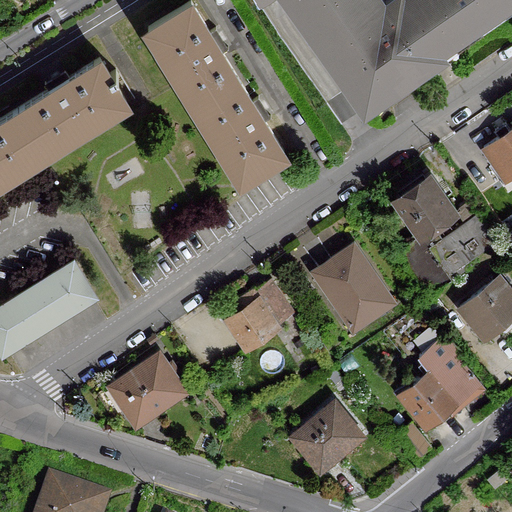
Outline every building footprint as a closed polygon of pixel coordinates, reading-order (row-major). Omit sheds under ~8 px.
[(196,0),(188,0),(151,23),(244,171),(287,145),(268,114),(271,112),(258,92),(255,94),(225,46),(228,44),(216,24),(212,26),(196,0)] [(511,0),(380,0),(379,1),(378,0),(258,0),(260,2),(262,0),(287,0),(361,108),(435,57),(439,54),(436,50),(509,0),(511,0)] [(0,177),(128,98),(115,74),(120,71),(117,67),(110,71),(100,55),(70,74),(67,69),(58,75),(48,81),(51,86),(0,117),(0,177)] [(511,169),(511,125),(484,146),(505,175),(511,169)] [(453,206),(427,168),(391,192),(417,231),(453,206)] [(391,298),(352,241),(313,267),(351,325),(391,298)] [(0,303),(0,334),(5,343),(92,289),(73,258),(0,303)] [(511,289),(499,273),(460,304),(483,332),(511,308),(511,289)] [(246,342),(294,312),(271,276),(238,296),(241,300),(225,310),(246,342)] [(428,366),(399,390),(424,421),(477,379),(452,348),(455,345),(445,332),(418,353),(428,366)] [(135,417),(183,385),(158,348),(111,380),(135,417)] [(363,429),(335,396),(294,431),(322,463),(363,429)] [(396,434),(414,455),(429,443),(410,421),(396,434)] [(497,467),(485,478),(493,487),(505,476),(497,467)] [(97,511),(104,494),(51,475),(37,511),(97,511)]
